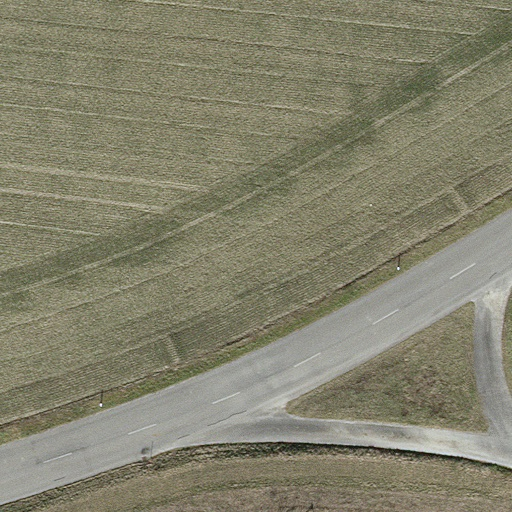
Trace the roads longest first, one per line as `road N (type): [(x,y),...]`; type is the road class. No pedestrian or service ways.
road 1 (unclassified): [(0,481),(264,394),(511,245)]
road 2 (track): [(264,394),(511,449)]
road 3 (track): [(511,409),(483,363),(504,250)]
